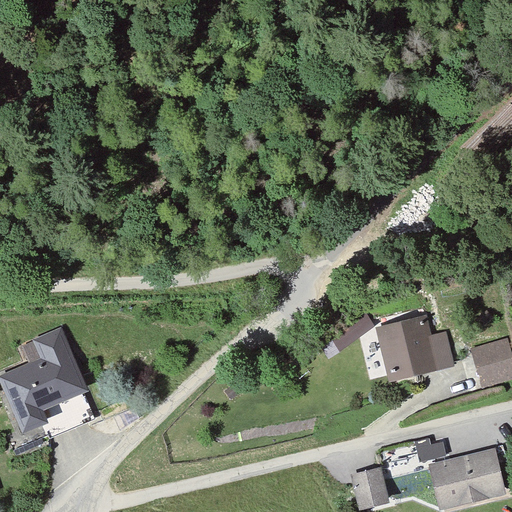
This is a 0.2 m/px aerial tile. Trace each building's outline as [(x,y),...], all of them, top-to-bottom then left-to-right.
[(511,100),(485,126),(501,143),(511,133),(511,100)] [(425,312),(376,325),(391,378),(439,364),(425,312)] [(34,362),(3,376),(31,438),(58,426),(51,410),(93,391),(63,325),(25,342),(34,362)] [(511,349),(508,337),(471,348),(483,387),(511,377),(511,349)] [(447,456),(444,435),(420,438),(423,459),(447,456)] [(496,445),(427,461),(438,509),(463,504),(476,511),(478,511),(487,499),(507,495),(496,445)] [(380,466),(353,473),(363,507),(390,500),(380,466)]
